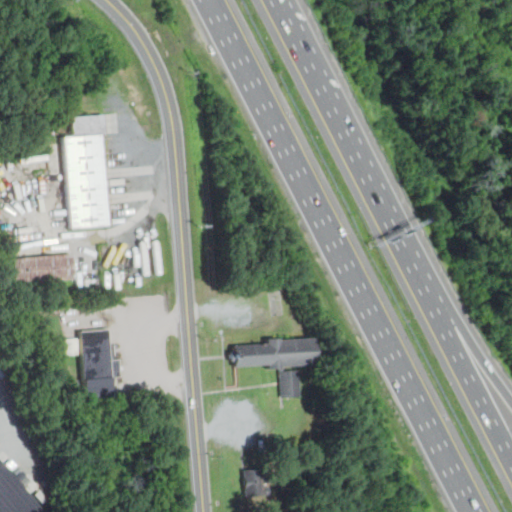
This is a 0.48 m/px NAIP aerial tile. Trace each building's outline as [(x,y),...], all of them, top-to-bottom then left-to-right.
[(72,119),(106,116),(108,138),(100,139),(108,227),(70,230),(62,138),(73,137),(72,119)] [(75,280),(14,285),(12,260),(73,255),(75,280)] [(118,360),(119,378),(112,379),(113,402),(85,404),(79,331),(108,329),(110,361),(118,360)] [(66,339),(78,338),(80,355),(68,356),(66,339)] [(233,362),(230,362),(229,354),(233,354),(232,347),(267,345),(267,340),(279,339),(279,341),(313,339),(314,365),(285,367),(285,372),(299,371),(300,398),(281,399),(280,369),(268,370),(268,366),(233,368),(233,362)] [(60,380),(57,375),(63,371),(67,377),(60,380)] [(70,381),(78,380),(78,388),(71,389),(70,381)] [(0,511),(0,461),(45,511),(0,511)] [(243,495),(265,494),(264,468),(242,469),(243,495)] [(287,481),(286,469),(294,469),(295,481),(287,481)]
